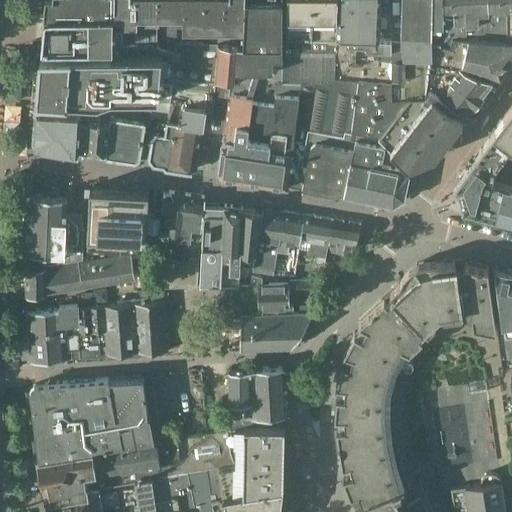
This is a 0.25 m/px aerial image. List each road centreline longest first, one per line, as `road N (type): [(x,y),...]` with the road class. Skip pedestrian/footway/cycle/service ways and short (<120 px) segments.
road 1 (residential): [(410,220),(100,167),(0,158)]
road 2 (residential): [(410,220),(304,355),(305,418),(338,511)]
road 3 (residential): [(486,122),(410,220)]
